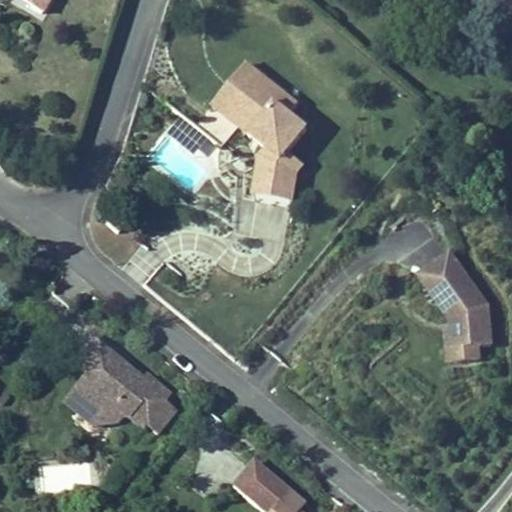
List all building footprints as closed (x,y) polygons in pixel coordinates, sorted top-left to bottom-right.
[(48,0),(48,1),(55,5),(47,19),(58,25),(45,48),(57,55),(83,12),(112,29),(128,0),(48,0)] [(511,0),(449,0),(505,33),(511,21),(511,0)] [(47,19),(40,15),(27,37),(45,48),(58,25),(47,19)] [(284,127),(270,114),(234,157),(260,179),(282,198),(288,192),(254,162),(284,127)] [(320,157),(284,127),(254,162),(288,192),(282,198),(286,202),(278,211),(271,250),(311,257),(316,228),(323,220),(307,206),(327,183),(310,168),(320,157)] [(260,179),(234,157),(217,176),(242,198),(260,179)] [(149,265),(136,254),(129,262),(143,273),(149,265)] [(439,325),(473,362),(477,362),(477,370),(473,370),(473,372),(474,391),(498,390),(511,389),(511,377),(511,351),(470,300),(439,325)] [(144,395),(115,372),(94,397),(109,410),(98,424),(113,436),(115,461),(140,458),(144,453),(151,452),(165,464),(169,459),(181,469),(199,447),(187,437),(194,429),(170,410),(167,414),(153,403),(147,411),(141,407),(143,405),(142,397),(144,395)] [(473,372),(468,372),(469,405),(499,404),(498,390),(474,391),(473,372)] [(153,403),(144,395),(142,397),(143,405),(141,407),(147,411),(153,403)] [(113,436),(98,424),(87,437),(115,461),(113,436)] [(92,455),(42,469),(50,495),(99,480),(92,455)]
